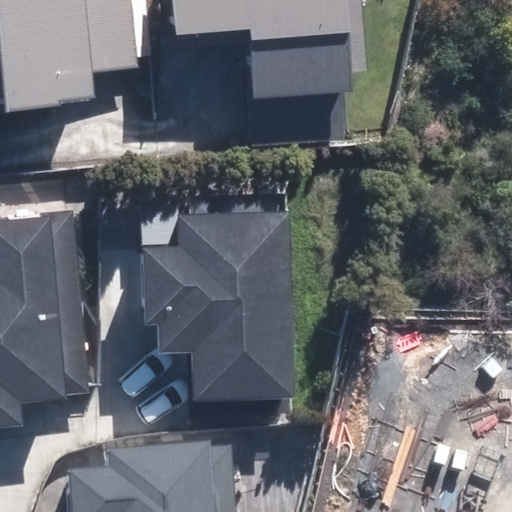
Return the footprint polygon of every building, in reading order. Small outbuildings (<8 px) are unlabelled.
[(0,0),(0,111),(70,101),(73,71),(131,69),(128,0),(0,0)] [(324,77),(355,76),(350,0),(138,0),(141,44),(211,39),(226,108),(322,103),(324,77)] [(166,353),(165,403),(266,406),(270,193),(177,190),(177,216),(153,215),(150,249),(116,250),(115,355),(166,353)] [(0,432),(3,432),(2,403),(73,401),(69,220),(0,221),(0,432)] [(223,511),(222,456),(86,458),(86,493),(50,494),(49,511),(223,511)]
